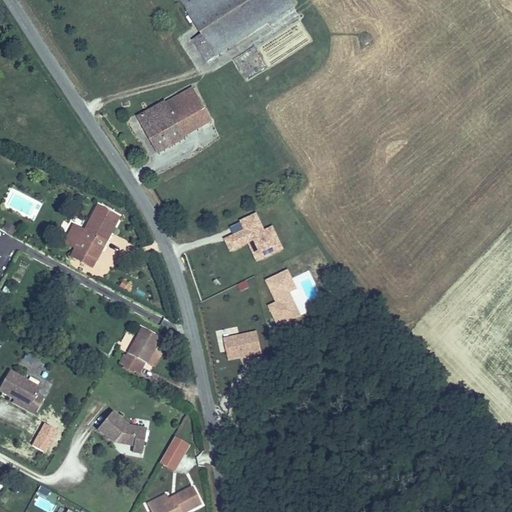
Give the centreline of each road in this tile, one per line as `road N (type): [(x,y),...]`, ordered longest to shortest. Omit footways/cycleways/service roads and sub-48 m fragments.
road 1 (tertiary): [(224,511),(200,360),(160,224),(11,0)]
road 2 (unknown): [(21,244),(194,334)]
